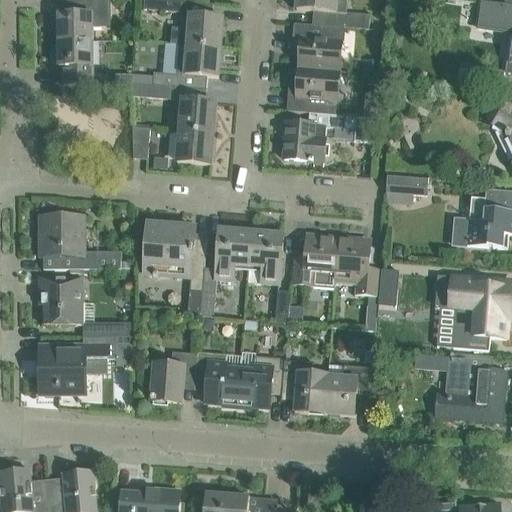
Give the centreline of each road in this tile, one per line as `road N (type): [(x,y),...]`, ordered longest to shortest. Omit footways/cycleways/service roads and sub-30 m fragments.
road 1 (residential): [(511,472),(76,433),(0,440)]
road 2 (residential): [(236,189),(0,182)]
road 3 (residential): [(236,189),(254,0)]
road 4 (residential): [(0,160),(8,0)]
road 5 (residential): [(378,196),(236,189)]
